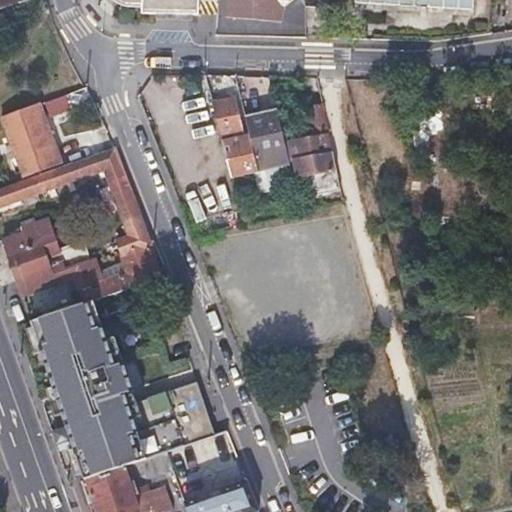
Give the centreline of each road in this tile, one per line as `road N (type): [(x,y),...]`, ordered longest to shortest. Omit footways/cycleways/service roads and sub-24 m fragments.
road 1 (residential): [(90,57),(115,94),(278,511)]
road 2 (residential): [(511,49),(443,58),(90,57)]
road 3 (tertiary): [(54,511),(0,357)]
